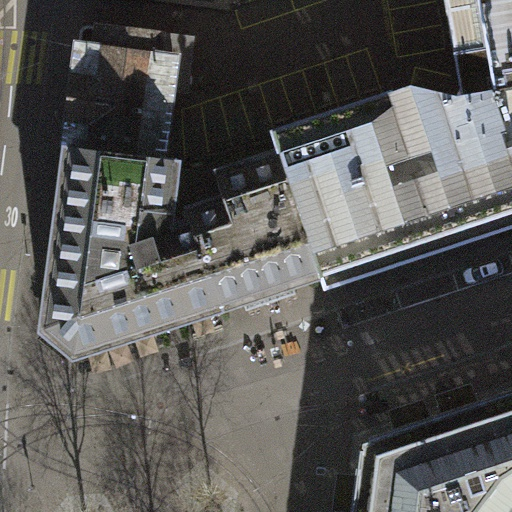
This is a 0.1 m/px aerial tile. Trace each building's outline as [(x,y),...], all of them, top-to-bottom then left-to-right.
[(511,0),(444,0),(461,88),(457,97),(467,95),(511,87),(511,0)] [(67,135),(66,148),(162,159),(170,89),(186,91),(191,41),(109,31),(109,29),(99,28),(99,30),(89,29),(85,29),(83,32),(82,46),(79,45),(77,58),(79,58),(69,136),(67,135)] [(279,152),(320,275),(511,210),(511,87),(467,95),(457,97),(412,86),(273,132),(279,152)] [(221,306),(191,221),(153,233),(157,212),(171,214),(176,161),(162,159),(66,148),(42,330),(73,356),(221,306)] [(221,306),(320,275),(279,152),(217,172),(226,197),(187,210),(191,221),(221,306)] [(349,452),(341,511),(511,511),(511,387),(362,434),(349,452)]
